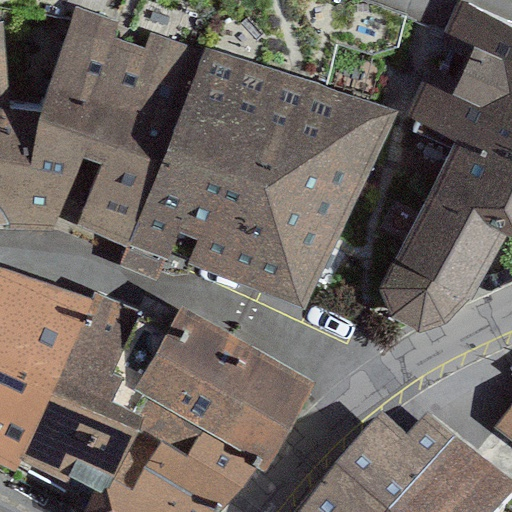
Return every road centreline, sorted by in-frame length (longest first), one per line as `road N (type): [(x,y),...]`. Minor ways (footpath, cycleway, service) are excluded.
road 1 (unknown): [(0,238),(342,344),(406,134)]
road 2 (residential): [(255,511),(319,438),(417,358),(511,314)]
